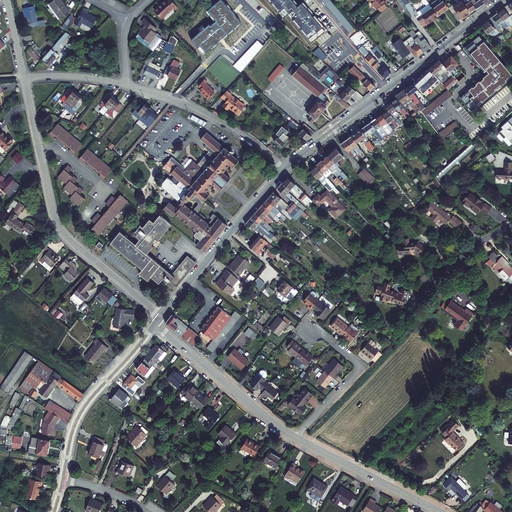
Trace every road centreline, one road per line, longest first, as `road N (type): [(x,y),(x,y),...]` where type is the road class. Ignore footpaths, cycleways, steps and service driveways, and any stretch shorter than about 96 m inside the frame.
road 1 (tertiary): [(284,169),(502,0)]
road 2 (residential): [(39,152),(60,230),(162,316)]
road 3 (tertiary): [(162,316),(284,169)]
road 4 (tertiary): [(62,479),(81,411),(154,324)]
road 5 (residential): [(124,85),(202,112),(284,169)]
road 6 (residential): [(296,437),(154,324)]
road 7 (residential): [(440,511),(296,437)]
road 8 (residential): [(296,437),(358,367),(323,335),(304,330)]
